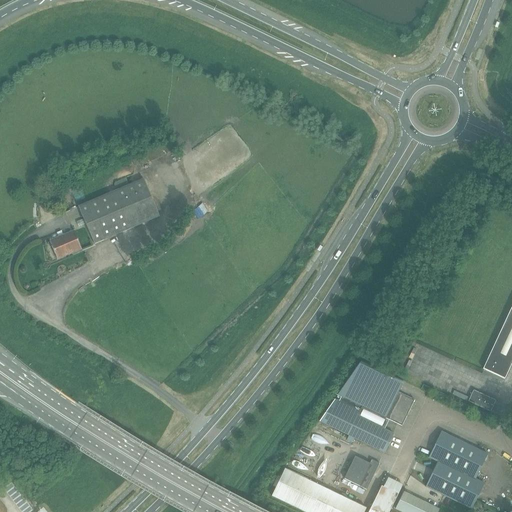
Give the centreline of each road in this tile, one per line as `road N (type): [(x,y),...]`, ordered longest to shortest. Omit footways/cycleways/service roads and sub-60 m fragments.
road 1 (secondary): [(413,128),(294,319),(126,511)]
road 2 (secondary): [(151,511),(291,355),(429,137)]
road 3 (primary): [(223,511),(0,372)]
road 4 (primary): [(178,0),(408,111)]
road 5 (primary): [(417,93),(224,0)]
road 6 (unclassified): [(511,448),(446,413),(432,414),(397,481)]
